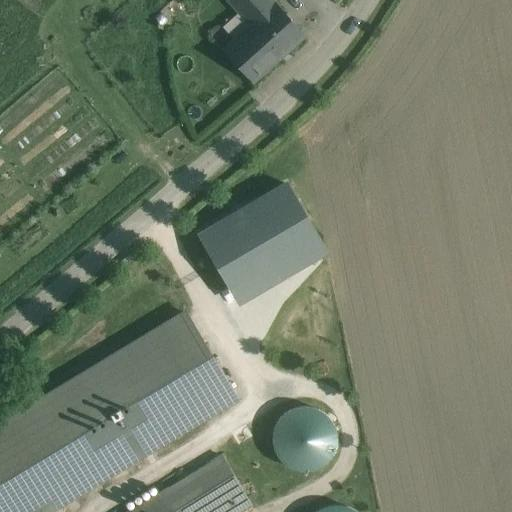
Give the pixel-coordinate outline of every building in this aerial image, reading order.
[(226,0),(250,26),(274,4),(270,0),(226,0)] [(250,26),(224,49),(253,82),(303,36),(274,4),(250,26)] [(186,313),(0,424),(0,511),(49,511),(180,433),(237,399),(186,313)] [(299,408),(288,412),(278,421),(273,432),(273,445),(278,457),(286,466),(298,471),(310,471),(322,467),(331,458),(337,447),(337,434),(332,422),(324,413),(312,408),(299,408)] [(221,457),(128,511),(238,511),(250,505),(221,457)]
